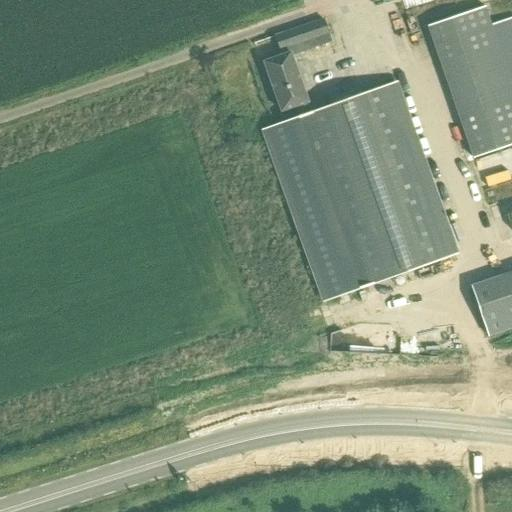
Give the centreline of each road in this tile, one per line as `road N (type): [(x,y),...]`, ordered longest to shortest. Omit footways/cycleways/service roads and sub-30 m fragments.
road 1 (tertiary): [(0,511),(202,448),(317,426)]
road 2 (tertiary): [(511,409),(362,409),(317,426)]
road 3 (tertiary): [(317,426),(365,442),(511,449)]
